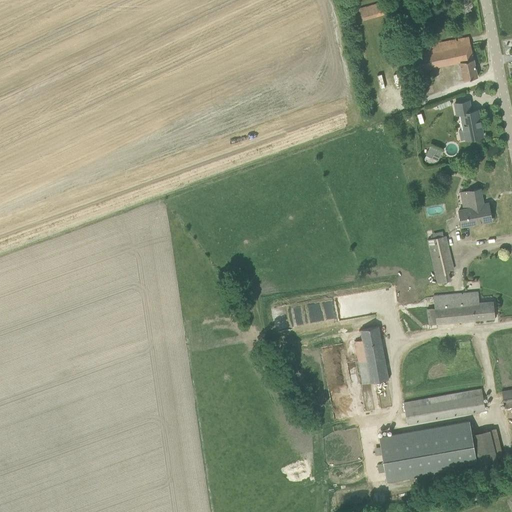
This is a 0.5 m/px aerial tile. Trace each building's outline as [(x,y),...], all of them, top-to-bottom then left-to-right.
[(382,2),(360,8),(363,20),(386,14),(382,2)] [(412,71),(419,70),(460,62),(464,79),(477,77),(469,37),(415,48),(416,54),(409,56),(412,71)] [(468,139),(483,136),(478,110),(471,111),(469,100),(455,103),(457,114),(461,114),(464,130),(467,130),(468,139)] [(462,226),(491,220),(488,203),(483,204),(480,189),(467,191),(470,208),(459,210),(462,226)] [(428,239),(438,283),(450,280),(448,271),(453,270),(445,236),(428,239)] [(433,296),(435,307),(437,324),(494,318),(493,301),(479,302),(478,291),(433,296)] [(363,384),(376,381),(388,379),(378,326),(360,330),(362,340),(355,341),(363,384)] [(485,410),(483,395),(482,389),(403,403),(407,424),(485,410)] [(511,389),(501,391),(504,408),(511,406),(511,389)] [(387,480),(477,464),(470,421),(379,438),(387,480)]
